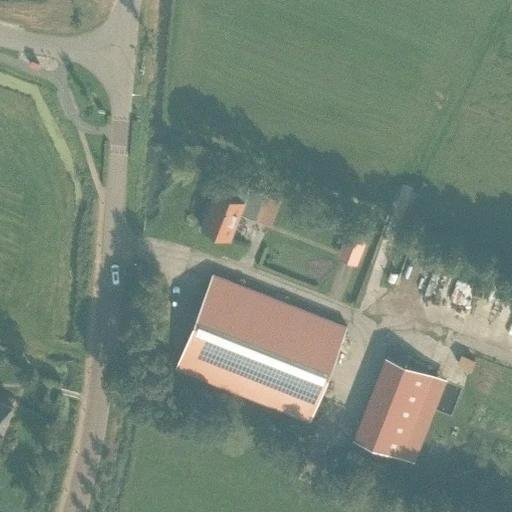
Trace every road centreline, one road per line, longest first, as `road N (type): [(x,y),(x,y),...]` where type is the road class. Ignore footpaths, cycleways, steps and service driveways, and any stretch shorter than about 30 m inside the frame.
road 1 (unclassified): [(72,511),(96,413),(123,57)]
road 2 (tertiary): [(123,57),(0,35)]
